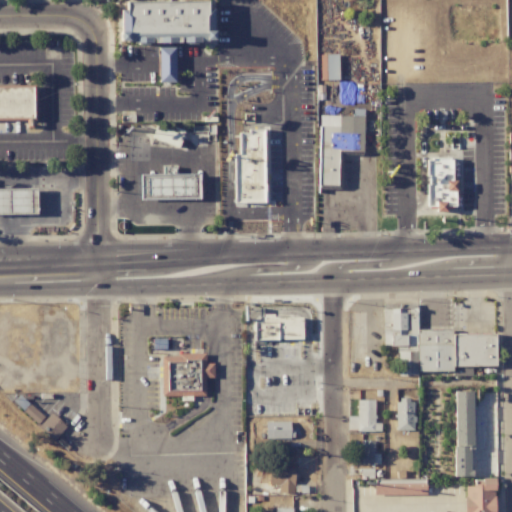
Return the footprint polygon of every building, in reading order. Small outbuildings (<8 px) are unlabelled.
[(207,0),(207,8),(213,8),(213,39),(205,40),(206,41),(125,42),(125,41),(119,41),(119,9),(125,9),(124,1),(207,0)] [(158,48),(159,82),(175,82),(174,48),(158,48)] [(0,85),(34,85),(34,117),(0,118),(0,85)] [(318,115),(318,186),(339,186),(339,152),(361,152),(361,116),(318,115)] [(263,130),(238,131),(238,154),(233,154),(234,203),(264,203),(263,130)] [(451,180),(455,180),(455,190),(453,190),(454,205),(445,205),(445,211),(435,211),(435,205),(426,205),(426,184),(428,184),(428,175),(426,175),(426,159),(431,159),(431,157),(448,157),(448,159),(450,159),(451,173),(451,180)] [(198,173),(139,175),(140,200),(199,198),(198,173)] [(36,188),(0,188),(0,214),(36,214),(36,188)] [(494,334),(451,335),(451,329),(416,330),(416,308),(382,308),(383,346),(397,346),(398,376),(417,376),(417,372),(453,371),(453,374),(458,374),(458,366),(495,366),(494,334)] [(301,317),(252,318),(252,339),(302,339),(301,317)] [(205,354),(160,355),(161,397),(205,396),(205,378),(213,377),(213,363),(205,364),(205,354)] [(471,392),(453,392),(454,477),(472,477),(471,392)] [(374,400),(357,400),(357,417),(347,416),(347,431),(380,431),(380,423),(374,423),(374,400)] [(396,402),(395,430),(413,430),(414,402),(396,402)] [(22,410),(37,424),(43,417),(29,403),(22,410)] [(66,426),(50,413),(38,427),(54,441),(66,426)] [(291,421),(265,422),(265,439),(291,438),(291,421)] [(373,465),(373,441),(358,440),(358,464),(373,465)] [(292,460),(277,460),(277,470),(269,470),(268,484),(280,485),(279,493),(295,493),(295,473),(292,473),(292,460)] [(425,494),(424,486),(416,486),(416,482),(423,482),(423,479),(387,480),(387,486),(373,486),(374,494),(425,494)] [(463,511),(464,486),(493,486),(493,511),(463,511)]
